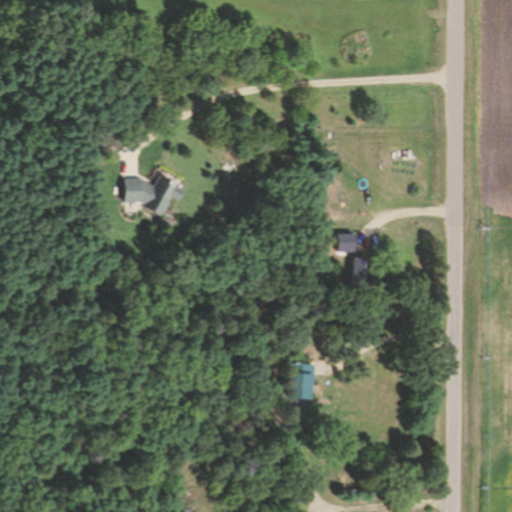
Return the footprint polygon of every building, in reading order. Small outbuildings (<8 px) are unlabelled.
[(88,147),(84,152),(77,146),(81,141),(88,147)] [(175,187),(174,188),(182,192),(176,202),(169,198),(157,217),(140,207),(142,206),(139,204),(122,204),(121,180),(138,180),(152,187),(158,177),(175,187)] [(371,260),(370,264),(400,267),(398,287),(369,284),(368,291),(347,290),(350,258),(371,260)] [(223,262),(222,270),(215,270),(215,262),(223,262)] [(312,367),(310,393),(307,392),(306,400),(284,398),(284,390),(282,390),(284,364),(312,367)] [(237,429),(223,430),(223,423),(236,422),(237,429)]
